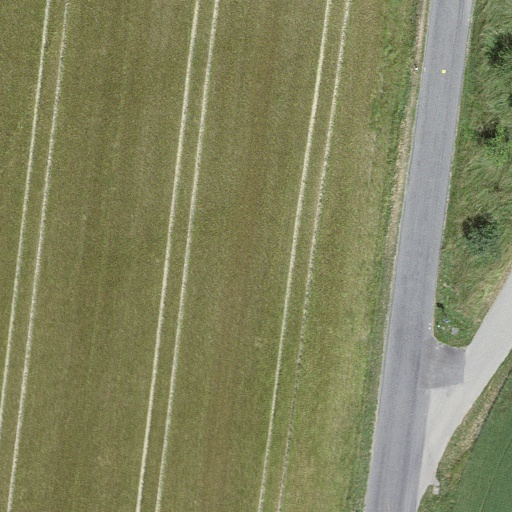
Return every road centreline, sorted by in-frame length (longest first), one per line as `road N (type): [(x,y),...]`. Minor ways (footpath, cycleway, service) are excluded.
road 1 (tertiary): [(466,0),(409,454)]
road 2 (residential): [(409,454),(511,296)]
